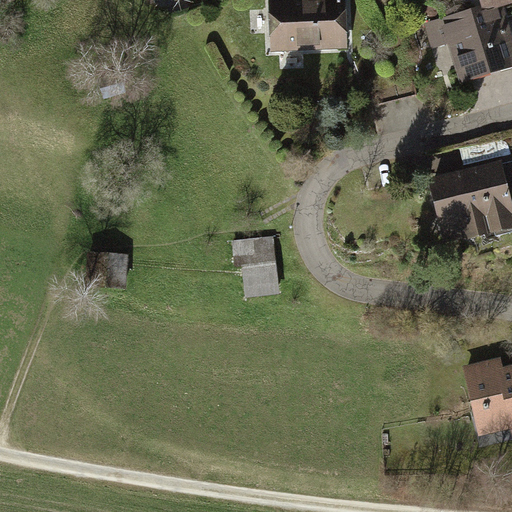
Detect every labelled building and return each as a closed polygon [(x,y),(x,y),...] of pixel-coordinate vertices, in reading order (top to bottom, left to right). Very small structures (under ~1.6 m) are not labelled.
[(345,0),(267,0),(270,54),(347,51),(345,0)] [(469,16),(427,30),(446,88),(511,67),(511,30),(504,6),(511,4),(511,0),(478,0),(480,5),(467,9),(469,16)] [(511,153),(425,175),(441,241),(511,223),(511,211),(508,194),(511,192),(511,153)] [(275,239),(240,243),(245,300),(281,296),(275,239)] [(92,256),(92,283),(129,284),(130,257),(92,256)] [(501,358),(464,366),(479,434),(510,427),(511,434),(511,364),(503,366),(501,358)]
